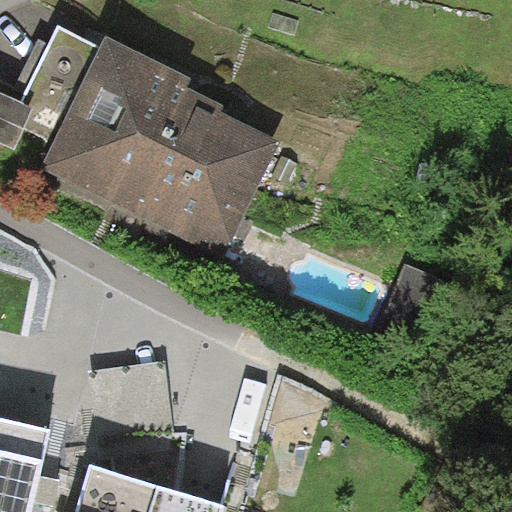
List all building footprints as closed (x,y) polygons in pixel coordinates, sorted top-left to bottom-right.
[(105,52),(58,30),(11,130),(57,152),(105,52)] [(183,84),(108,47),(105,52),(57,152),(50,167),(225,251),(275,146),(176,98),(183,84)] [(0,422),(0,511),(31,511),(51,437),(0,422)] [(91,471),(79,511),(151,511),(158,489),(91,471)] [(158,489),(151,511),(223,511),(225,508),(158,489)]
